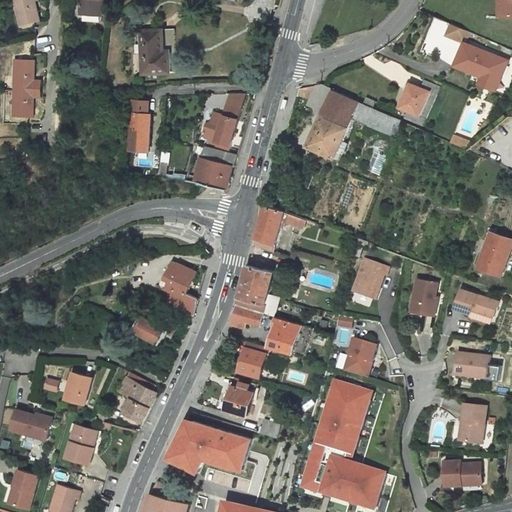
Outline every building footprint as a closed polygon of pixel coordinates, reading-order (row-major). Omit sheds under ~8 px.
[(14,0),(21,25),(41,21),(35,0),(14,0)] [(82,0),(82,13),(104,14),(104,0),(82,0)] [(511,0),(503,0),(503,17),(511,16),(511,0)] [(466,42),(471,31),(452,22),(447,34),(465,42),(466,42)] [(169,51),(177,51),(176,29),(142,30),(144,73),(170,72),(169,58),(166,58),(165,51),(169,51)] [(466,42),(465,42),(456,64),(483,76),(484,73),(500,79),(508,60),(466,42)] [(14,87),(43,87),(43,79),(35,79),(35,58),(15,58),(14,87)] [(298,94),(313,98),(320,83),(300,87),(298,94)] [(400,105),(419,115),(429,90),(412,83),(409,91),(407,90),(400,105)] [(42,96),(43,87),(14,87),(14,116),(34,116),(34,96),(42,96)] [(364,103),(334,90),(308,146),(336,159),(355,116),(392,133),(389,141),(394,143),(404,120),(375,106),(365,102),(364,103)] [(375,106),(377,100),(367,96),(365,102),(375,106)] [(209,123),(205,136),(233,144),(242,108),(228,104),(225,114),(222,113),(219,122),(223,123),(221,127),(209,123)] [(129,149),(149,150),(150,129),(147,128),(148,113),(131,112),(129,149)] [(462,138),(455,135),(452,142),(460,145),(462,138)] [(472,142),(462,138),(460,145),(465,147),(472,142)] [(204,146),(201,157),(236,166),(237,165),(240,155),(204,146)] [(234,166),(236,166),(201,157),(197,177),(193,177),(193,181),(198,181),(228,189),(234,166)] [(273,251),(281,226),(284,227),(286,221),(283,220),(286,211),(286,210),(267,203),(255,244),(273,251)] [(286,221),(295,223),(297,216),(286,211),(283,220),(286,221)] [(295,223),(304,226),(306,219),(297,216),(295,223)] [(480,266),(502,274),(511,248),(511,237),(493,230),(480,266)] [(264,262),(262,260),(252,257),(239,305),(264,312),(275,316),(280,298),(270,295),(276,272),(263,268),(264,262)] [(367,258),(354,290),(373,297),(377,285),(380,287),(385,274),(387,274),(390,267),(367,258)] [(173,292),(168,302),(195,315),(199,298),(187,292),(197,271),(173,260),(169,270),(173,272),(169,281),(166,289),(173,292)] [(287,273),(306,279),(308,271),(290,265),(287,273)] [(165,279),(169,281),(173,272),(169,270),(165,279)] [(435,302),(436,295),(439,282),(419,277),(413,307),(421,308),(424,312),(435,315),(438,303),(435,302)] [(500,301),(463,288),(457,307),(472,313),(472,312),(472,311),(473,309),(479,311),(494,317),(500,301)] [(133,303),(138,291),(132,289),(127,300),(133,303)] [(247,321),(261,324),(264,312),(239,305),(238,304),(232,324),(245,328),(247,321)] [(135,330),(162,344),(166,335),(171,337),(176,327),(166,321),(167,319),(148,309),(144,316),(143,315),(135,330)] [(472,311),(472,312),(474,312),(472,317),(491,324),(494,317),(479,311),(473,309),(472,311)] [(337,325),(351,327),(352,317),(339,315),(337,325)] [(304,357),(314,327),(277,316),(275,324),(278,326),(271,347),(274,348),(285,351),(304,357)] [(377,345),(355,339),(346,371),(368,377),(371,366),(370,366),(371,361),(373,362),(377,345)] [(261,376),(268,354),(246,347),(240,370),(261,376)] [(273,354),(283,357),(285,351),(274,348),(273,354)] [(492,356),(460,351),(456,373),(475,376),(475,372),(489,374),(492,356)] [(74,371),(69,388),(71,388),(69,398),(86,403),(94,377),(74,371)] [(130,372),(121,390),(132,396),(139,382),(154,389),(156,385),(130,372)] [(49,377),(46,389),(59,392),(62,380),(49,377)] [(237,378),(228,409),(249,415),(259,384),(237,378)] [(132,396),(125,412),(144,421),(158,392),(154,389),(139,382),(132,396)] [(467,424),(465,441),(484,443),(487,408),(465,406),(463,424),(467,424)] [(19,408),(12,429),(48,439),(53,422),(38,418),(39,414),(19,408)] [(53,422),(55,416),(39,412),(39,414),(38,418),(53,422)] [(210,459),(250,470),(259,435),(188,415),(175,461),(207,470),(210,459)] [(282,428),(283,425),(265,419),(264,422),(282,428)] [(264,422),(261,432),(278,438),(282,428),(264,422)] [(97,430),(78,424),(68,456),(91,464),(96,447),(92,446),(97,430)] [(100,431),(97,430),(92,446),(96,447),(100,431)] [(462,462),(446,463),(446,487),(464,486),(463,482),(482,482),(482,464),(462,465),(462,462)] [(354,482),(352,503),(368,504),(369,498),(378,498),(378,501),(389,502),(390,484),(372,483),(374,465),(353,464),(351,481),(354,482)] [(31,509),(41,474),(20,468),(15,485),(18,486),(12,503),(31,509)] [(168,485),(158,482),(153,492),(146,511),(188,511),(191,503),(165,496),(168,485)] [(82,491),(59,484),(50,511),(72,511),(77,498),(80,499),(82,491)] [(227,511),(278,511),(229,503),(227,511)]
